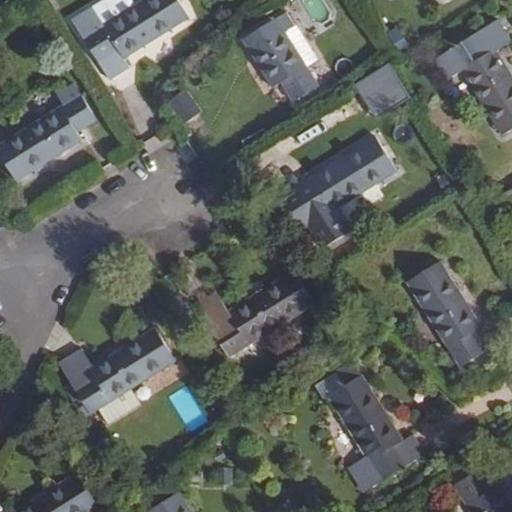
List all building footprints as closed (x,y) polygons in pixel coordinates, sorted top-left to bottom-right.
[(95,6),(73,20),(101,64),(121,51),(126,59),(198,13),(189,0),(143,0),(105,23),(95,6)] [(289,12),(244,40),(274,89),(283,83),(295,103),(321,86),(309,67),(320,60),(289,12)] [(477,34),(451,51),(503,138),(511,132),(511,73),(497,49),(489,54),(477,34)] [(55,90),(65,106),(82,95),(75,84),(63,92),(62,92),(62,91),(61,91),(60,91),(59,91),(58,91),(57,90),(56,90),(55,90)] [(166,100),(182,123),(200,110),(184,87),(166,100)] [(82,95),(0,145),(0,152),(18,183),(84,142),(79,134),(99,121),(82,95)] [(376,137),(311,177),(316,186),(296,198),(313,225),(397,172),(376,137)] [(443,260),(408,282),(461,369),(488,352),(476,331),(483,327),(443,260)] [(218,292),(198,304),(232,359),(317,305),(295,270),(229,310),(218,292)] [(335,293),(330,299),(340,307),(345,301),(335,293)] [(156,327),(90,368),(77,349),(58,361),(74,385),(81,397),(93,415),(101,410),(134,390),(178,362),(156,327)] [(354,360),(317,385),(326,399),(330,397),(370,461),(352,473),(365,493),(427,454),(415,434),(405,440),(354,360)] [(74,385),(65,390),(72,401),(81,397),(74,385)] [(134,390),(101,410),(110,424),(143,404),(134,390)] [(81,397),(72,401),(85,420),(93,415),(81,397)] [(456,485),(479,471),(473,460),(451,473),(456,485)] [(235,469),(222,468),(221,483),(234,484),(235,469)] [(481,470),(456,485),(472,511),(511,511),(511,497),(503,483),(493,489),(481,470)] [(79,472),(14,511),(92,511),(101,507),(79,472)] [(193,511),(182,493),(151,511),(193,511)]
